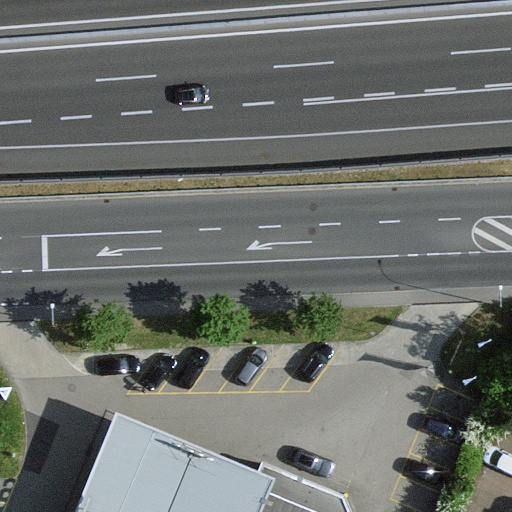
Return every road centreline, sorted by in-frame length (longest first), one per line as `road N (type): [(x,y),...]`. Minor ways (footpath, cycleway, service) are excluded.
road 1 (motorway): [(0,88),(511,50)]
road 2 (primary): [(0,254),(511,234)]
